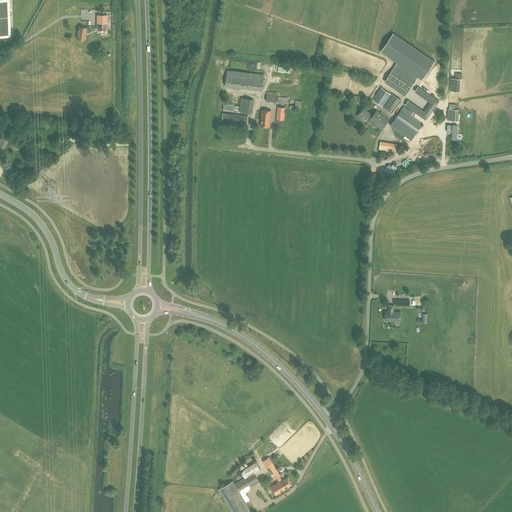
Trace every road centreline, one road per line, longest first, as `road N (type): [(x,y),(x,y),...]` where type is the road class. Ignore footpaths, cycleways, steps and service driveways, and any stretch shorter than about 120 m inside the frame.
road 1 (unclassified): [(363,366),(372,227),(384,197),(429,170),(511,158)]
road 2 (primary): [(149,292),(146,0)]
road 3 (primary): [(136,0),(138,291)]
road 4 (primary): [(328,420),(243,336),(157,307)]
road 5 (primary): [(135,511),(148,318)]
road 6 (primary): [(136,318),(125,511)]
road 7 (unclassified): [(511,422),(363,366)]
road 8 (tertiary): [(0,194),(42,226),(71,286)]
